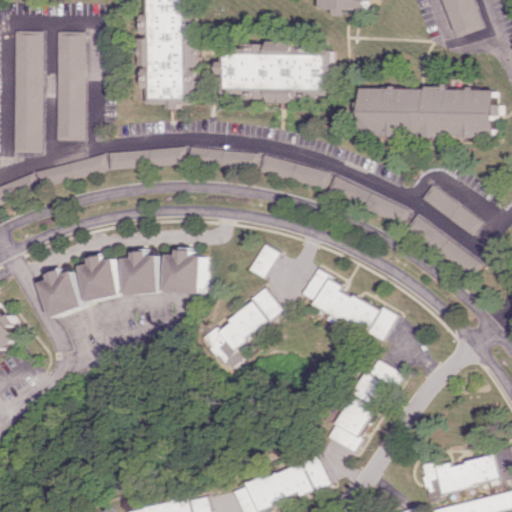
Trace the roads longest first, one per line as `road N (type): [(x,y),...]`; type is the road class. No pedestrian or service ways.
road 1 (residential): [(0,259),(46,237),(134,215),(226,213),(274,222),(322,236),(404,279),(462,328),(511,392)]
road 2 (residential): [(511,347),(423,261),(358,225),(282,199),(203,189),(126,192),(0,233)]
road 3 (residential): [(330,511),(371,474),(431,385),(495,326)]
